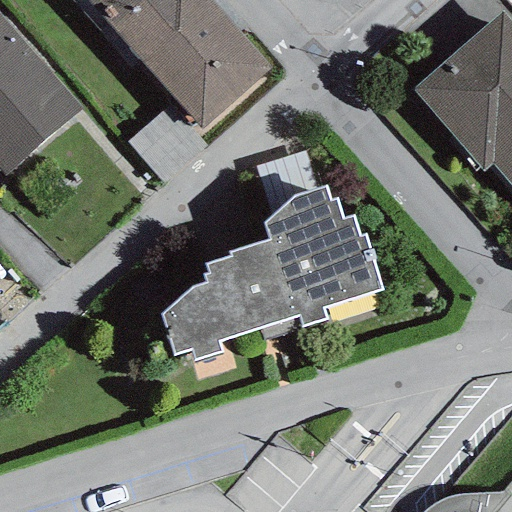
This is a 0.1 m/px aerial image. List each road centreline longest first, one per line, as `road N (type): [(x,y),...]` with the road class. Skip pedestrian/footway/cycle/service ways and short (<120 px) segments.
road 1 (residential): [(511,345),(222,425),(0,506)]
road 2 (residential): [(0,366),(312,74)]
road 3 (residential): [(312,74),(511,302)]
